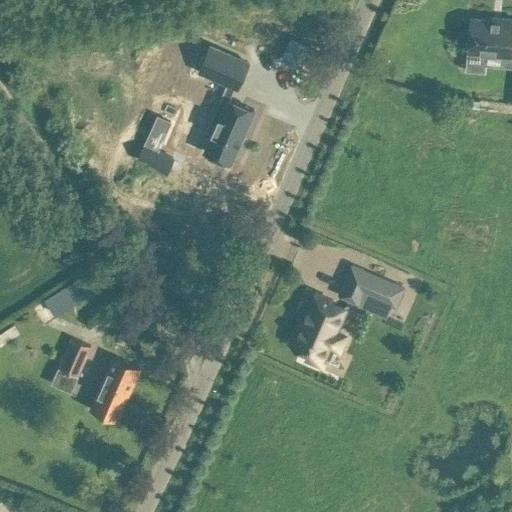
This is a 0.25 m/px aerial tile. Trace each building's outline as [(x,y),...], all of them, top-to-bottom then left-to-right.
[(468,49),(511,54),(511,46),(511,18),(501,17),(501,21),(471,17),(468,49)] [(227,82),(208,126),(214,128),(206,146),(233,157),(256,104),(233,94),(232,94),(235,86),(238,87),(249,61),(211,43),(199,70),(227,82)] [(158,110),(185,88),(175,75),(148,98),(158,110)] [(112,129),(129,147),(153,124),(136,106),(112,129)] [(171,157),(144,145),(138,159),(165,172),(171,157)] [(75,260),(71,254),(63,260),(67,265),(75,260)] [(396,305),(404,287),(352,264),(339,293),(359,302),(364,291),(396,305)] [(99,288),(88,272),(46,299),(58,315),(99,288)] [(338,330),(347,308),(331,301),(332,299),(316,292),(305,316),(302,315),(290,342),(309,350),(305,358),(322,365),(331,346),(339,350),(346,334),(338,330)] [(47,331),(34,312),(13,326),(26,345),(47,331)] [(70,337),(58,366),(61,367),(79,374),(91,345),(70,337)] [(91,408),(117,419),(140,366),(114,355),(91,408)]
